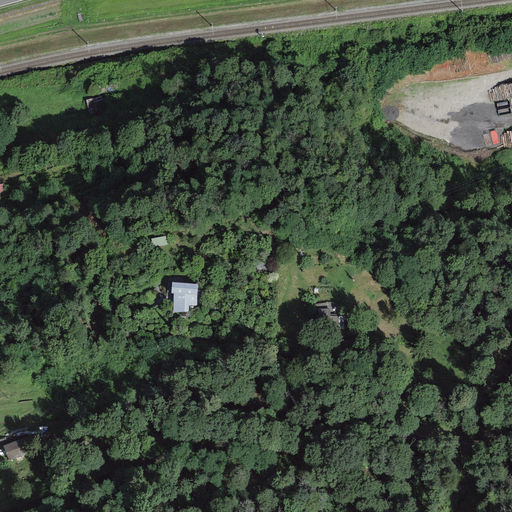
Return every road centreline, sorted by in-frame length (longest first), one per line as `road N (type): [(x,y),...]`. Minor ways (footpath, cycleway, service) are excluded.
road 1 (unclassified): [(11,511),(193,447),(295,451),(363,421),(461,447),(511,441)]
road 2 (track): [(155,242),(200,220),(297,207),(302,189),(280,172),(216,147),(143,147),(0,178)]
road 3 (track): [(43,438),(99,444),(190,434),(228,444)]
